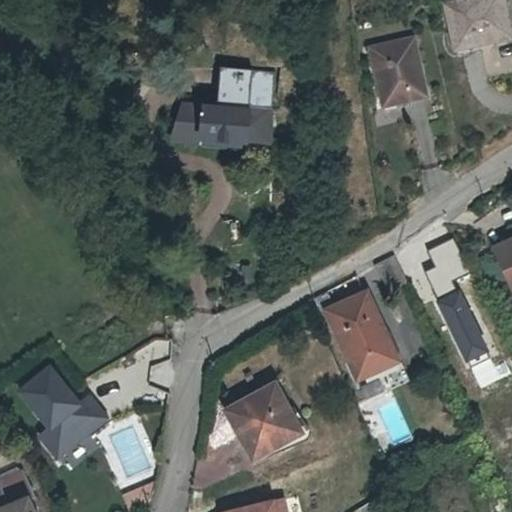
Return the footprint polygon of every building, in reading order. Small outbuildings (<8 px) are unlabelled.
[(501,0),(469,0),(441,6),(451,51),(488,41),(490,46),(511,41),(501,0)] [(423,100),(410,42),(368,52),(382,111),(423,100)] [(252,124),(184,121),(175,150),(249,154),(252,124)] [(511,236),(511,237),(497,244),(511,274),(511,236)] [(376,265),(386,285),(406,277),(396,255),(394,256),(382,262),(376,265)] [(406,277),(386,285),(392,296),(411,287),(406,277)] [(356,360),(363,372),(365,377),(400,360),(398,355),(368,292),(328,312),(352,362),(356,360)] [(52,367),(23,391),(53,427),(43,435),(61,456),(109,416),(100,404),(96,407),(88,398),(82,403),(52,367)] [(311,449),(279,393),(231,420),(265,476),(311,449)] [(36,511),(35,507),(41,504),(24,471),(0,482),(0,511),(36,511)] [(125,511),(132,511),(146,508),(139,485),(119,491),(125,511)]
